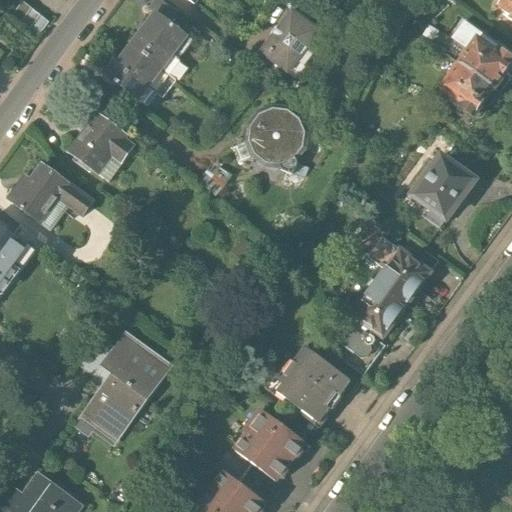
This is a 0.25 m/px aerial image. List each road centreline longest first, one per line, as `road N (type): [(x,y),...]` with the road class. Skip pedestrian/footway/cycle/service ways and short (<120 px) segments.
road 1 (primary): [(345,511),(511,277)]
road 2 (residential): [(98,0),(0,131)]
